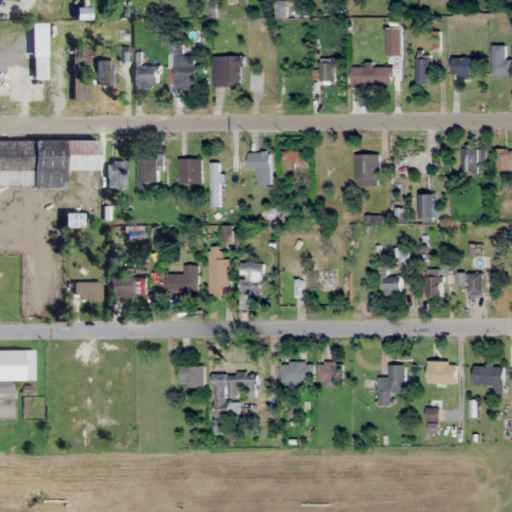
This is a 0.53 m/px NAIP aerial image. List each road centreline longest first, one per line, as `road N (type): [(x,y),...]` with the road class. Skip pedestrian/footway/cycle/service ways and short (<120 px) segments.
road 1 (residential): [(511,119),(0,127)]
road 2 (residential): [(511,325),(0,331)]
